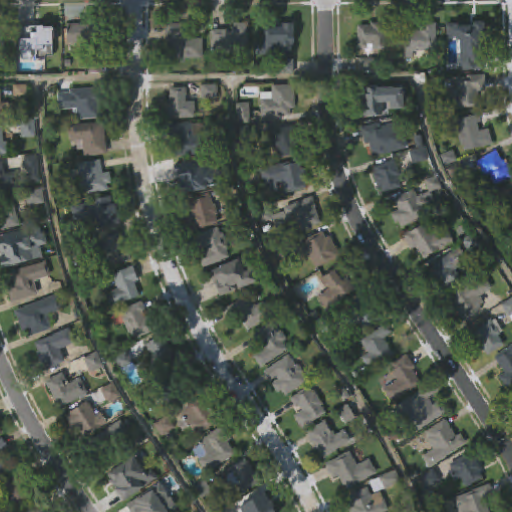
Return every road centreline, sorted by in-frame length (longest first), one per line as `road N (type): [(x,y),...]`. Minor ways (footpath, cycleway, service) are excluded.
road 1 (residential): [(313,511),(212,357),(159,248),(140,163),(136,0)]
road 2 (residential): [(511,456),(343,189),(329,136),(326,0)]
road 3 (residential): [(85,511),(0,360)]
